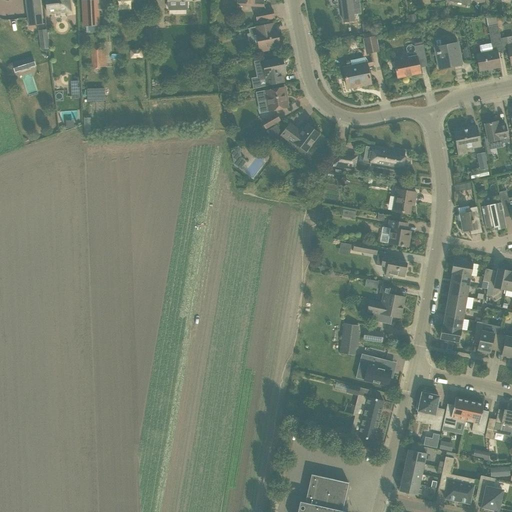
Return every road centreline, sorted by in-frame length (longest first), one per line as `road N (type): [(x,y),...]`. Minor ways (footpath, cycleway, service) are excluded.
road 1 (residential): [(429,115),(359,120),(316,98),(294,0)]
road 2 (residential): [(411,370),(438,240)]
road 3 (residential): [(380,497),(411,370)]
road 4 (residential): [(438,240),(444,183),(429,115)]
